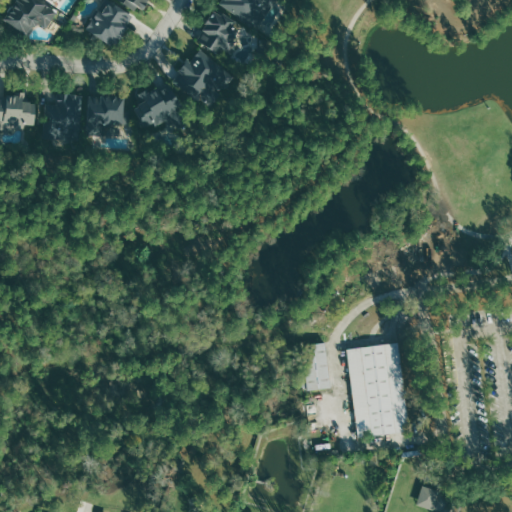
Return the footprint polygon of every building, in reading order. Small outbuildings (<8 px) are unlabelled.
[(47,28),(58,10),(42,0),(17,0),(4,21),(29,36),(38,22),(47,28)] [(107,0),(88,30),(114,47),(134,18),(107,0)] [(116,0),(136,12),(143,0),(116,0)] [(223,0),(220,8),(258,26),(270,0),(223,0)] [(198,42),(220,56),(236,30),(233,28),(236,23),(215,9),(202,30),(205,32),(198,42)] [(222,67),(200,50),(191,61),(189,59),(172,81),(200,103),(210,90),(206,86),(222,67)] [(134,108),(144,129),(153,124),(154,124),(183,110),(169,82),(141,96),(144,103),(134,108)] [(86,97),(65,92),(63,100),(57,99),(55,108),(50,107),(44,131),(77,138),(86,97)] [(0,96),(0,128),(34,129),(35,102),(25,102),(26,97),(0,96)] [(89,96),(88,124),(112,125),(112,123),(124,124),(126,98),(89,96)] [(308,391),(332,387),(326,341),(302,345),(308,391)] [(348,347),(358,437),(403,432),(402,422),(408,421),(400,342),(348,347)]
